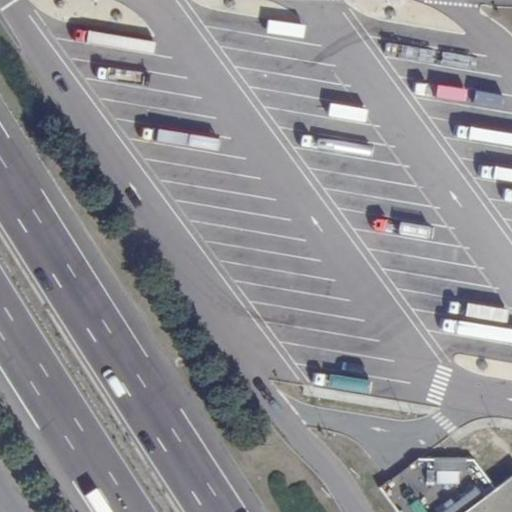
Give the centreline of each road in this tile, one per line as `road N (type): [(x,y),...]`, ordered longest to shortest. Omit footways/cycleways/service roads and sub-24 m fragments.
road 1 (motorway): [(228,511),(0,161)]
road 2 (motorway): [(0,308),(134,511)]
